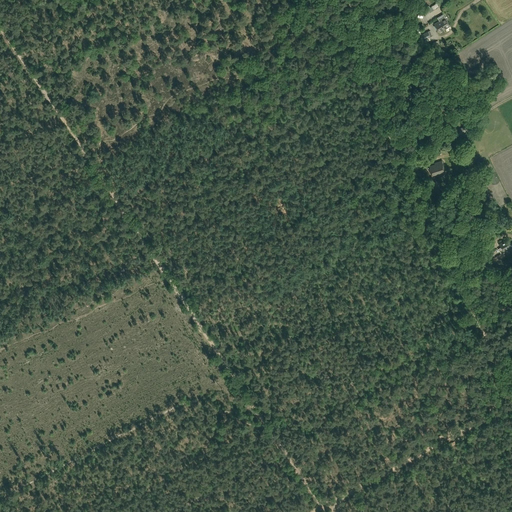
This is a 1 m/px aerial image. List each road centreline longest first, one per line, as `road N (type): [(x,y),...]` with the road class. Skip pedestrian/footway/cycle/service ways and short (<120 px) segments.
road 1 (track): [(321,508),(83,150)]
road 2 (track): [(511,384),(395,150),(350,0)]
road 3 (track): [(0,495),(154,413),(201,401),(253,405)]
road 4 (track): [(511,404),(331,503)]
